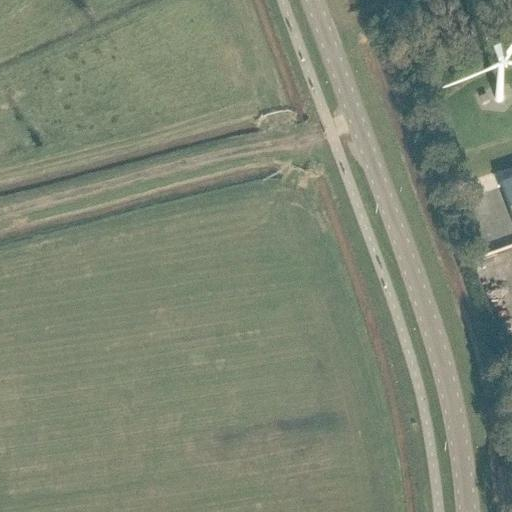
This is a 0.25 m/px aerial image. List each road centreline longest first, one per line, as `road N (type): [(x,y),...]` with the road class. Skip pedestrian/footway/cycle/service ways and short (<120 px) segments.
road 1 (tertiary): [(467,511),(442,350),(315,0)]
road 2 (track): [(360,124),(0,214)]
